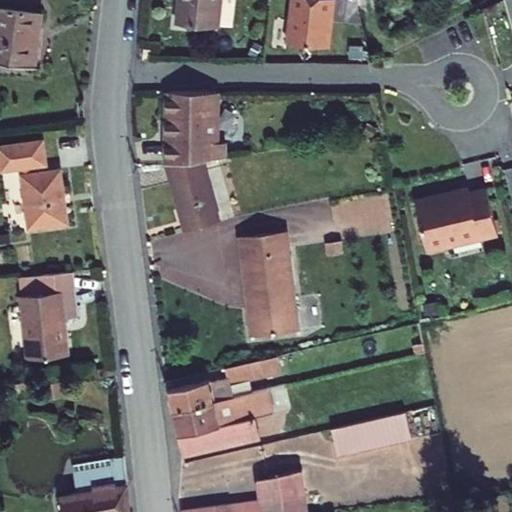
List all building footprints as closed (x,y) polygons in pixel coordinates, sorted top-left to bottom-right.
[(170,0),(168,32),(211,33),(212,0),(170,0)] [(327,51),(335,0),(289,0),(283,45),(327,51)] [(0,62),(23,66),(28,30),(37,31),(40,12),(0,6),(0,62)] [(28,30),(23,66),(33,67),(37,31),(28,30)] [(149,169),(167,238),(203,227),(187,166),(205,164),(204,146),(188,144),(187,103),(148,105),(149,169)] [(29,228),(68,222),(61,169),(31,173),(30,166),(46,164),(43,140),(0,145),(0,156),(2,170),(21,167),(29,228)] [(401,211),(413,261),(488,243),(476,198),(460,202),(458,197),(437,202),(438,207),(427,210),(426,205),(401,211)] [(274,234),(227,241),(242,342),(290,335),(274,234)] [(64,318),(77,316),(72,271),(43,274),(45,293),(22,295),(28,358),(68,354),(64,318)] [(214,376),(220,406),(248,399),(242,370),(214,376)] [(48,399),(62,396),(59,382),(46,385),(48,399)] [(158,398),(170,462),(220,450),(217,432),(212,432),(201,388),(158,398)] [(249,412),(235,413),(239,427),(252,424),(249,412)] [(330,430),(337,458),(411,440),(405,412),(330,430)] [(129,511),(124,457),(73,465),(78,493),(60,497),(63,511),(129,511)] [(193,511),(293,511),(290,476),(243,488),(244,505),(193,511)]
